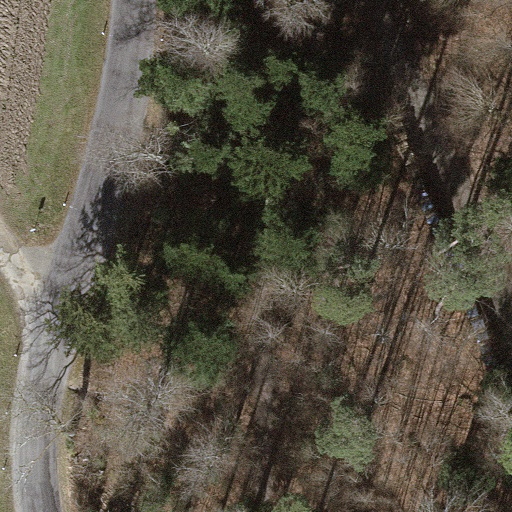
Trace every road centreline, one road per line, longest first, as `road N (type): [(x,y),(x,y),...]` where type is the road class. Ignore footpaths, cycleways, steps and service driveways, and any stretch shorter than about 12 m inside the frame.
road 1 (unclassified): [(35,511),(27,473),(31,399),(133,35),(135,0)]
road 2 (track): [(396,0),(511,298)]
